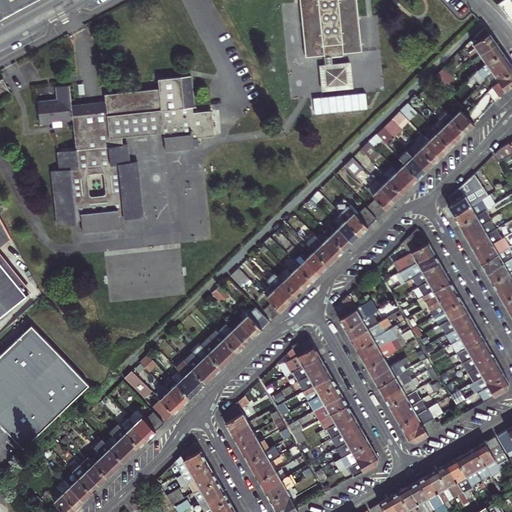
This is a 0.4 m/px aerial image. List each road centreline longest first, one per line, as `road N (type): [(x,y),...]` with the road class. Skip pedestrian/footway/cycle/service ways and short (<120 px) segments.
road 1 (residential): [(312,306),(407,470)]
road 2 (residential): [(425,200),(511,351)]
road 3 (residential): [(425,200),(392,218),(312,306)]
road 4 (residential): [(312,306),(197,408)]
road 5 (residential): [(197,408),(103,511)]
road 6 (residential): [(511,116),(425,200)]
road 7 (residential): [(407,470),(511,411)]
